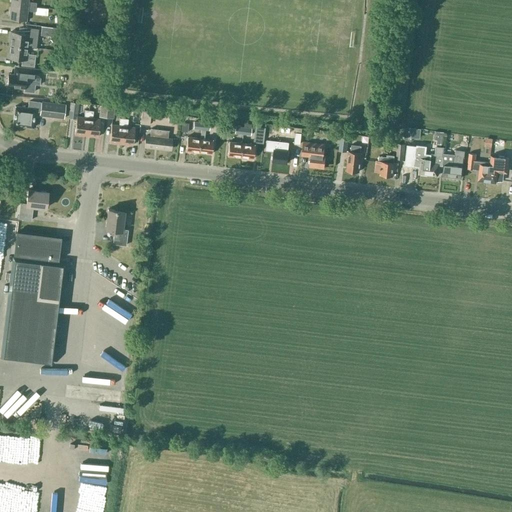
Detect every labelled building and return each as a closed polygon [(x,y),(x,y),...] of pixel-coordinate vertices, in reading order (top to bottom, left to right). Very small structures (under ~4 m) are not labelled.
[(10,4),(9,18),(26,20),(27,10),(35,11),(35,7),(10,4)] [(44,31),(53,33),(54,23),(45,22),(44,31)] [(10,32),(9,44),(28,47),(28,40),(36,40),(38,29),(25,27),(25,33),(10,32)] [(27,54),(28,47),(9,44),(7,57),(22,59),(21,65),(33,66),(35,55),(27,54)] [(8,73),(6,86),(24,88),(24,91),(34,92),(35,85),(39,85),(41,70),(15,67),(14,74),(8,73)] [(39,115),(63,118),(65,104),(41,101),(41,102),(28,101),(28,108),(15,106),(12,125),(32,128),(34,111),(40,112),(39,115)] [(74,134),(86,135),(89,110),(84,110),(83,117),(76,116),(78,103),(70,102),(68,118),(76,119),(74,134)] [(106,117),(107,106),(99,105),(98,116),(106,117)] [(114,107),(107,106),(106,117),(113,118),(114,107)] [(93,111),(89,110),(86,135),(97,137),(99,119),(92,118),(93,111)] [(151,111),(141,110),(140,123),(149,124),(151,111)] [(109,142),(120,144),(123,118),(119,118),(118,125),(111,124),(109,142)] [(128,119),(123,118),(120,144),(132,145),(134,127),(127,126),(128,119)] [(201,122),(201,129),(200,138),(198,152),(211,154),(212,139),(204,138),(205,130),(209,130),(209,123),(201,122)] [(234,133),(242,134),(243,127),(235,126),(234,133)] [(243,127),(242,134),(250,135),(251,128),(243,127)] [(170,149),(171,139),(167,138),(168,130),(150,128),(149,136),(145,135),(144,146),(170,149)] [(185,151),(198,152),(200,138),(187,136),(185,151)] [(483,136),(483,145),(491,146),(492,137),(483,136)] [(346,152),(348,138),(340,137),(338,151),(346,152)] [(272,162),(287,164),(289,150),(288,150),(289,142),(266,140),(265,150),(273,151),(272,162)] [(227,156),(240,157),(241,142),(228,141),(227,156)] [(324,167),(325,155),(324,155),(325,143),(303,141),(301,155),(310,156),(309,165),(324,167)] [(254,143),(241,142),(240,157),(252,158),(254,143)] [(405,144),(397,143),(396,159),(403,160),(405,144)] [(417,145),(407,144),(405,165),(420,167),(419,173),(428,174),(430,154),(426,153),(426,146),(417,145)] [(361,146),(351,145),(350,151),(348,151),(347,162),(346,170),(359,172),(360,163),(361,152),(360,152),(361,146)] [(430,154),(428,174),(437,175),(439,163),(441,163),(443,149),(436,148),(435,155),(430,154)] [(443,165),(442,176),(461,178),(463,157),(464,151),(455,150),(454,156),(453,163),(448,162),(449,149),(443,149),(441,163),(444,164),(444,165),(443,165)] [(386,157),(379,156),(378,160),(376,160),(375,170),(380,171),(380,174),(393,176),(393,169),(397,169),(398,163),(393,162),(394,155),(386,154),(386,157)] [(478,180),(487,181),(489,162),(475,161),(475,155),(469,154),(467,168),(476,169),(476,170),(479,170),(478,180)] [(508,157),(490,155),(489,162),(487,181),(496,183),(496,181),(502,180),(503,169),(507,170),(508,157)] [(45,208),(47,192),(27,189),(26,203),(20,203),(18,218),(31,220),(33,206),(45,208)] [(125,245),(127,229),(121,229),(123,211),(108,209),(105,229),(114,230),(112,243),(125,245)] [(13,258),(1,357),(51,363),(63,264),(55,263),(55,259),(57,259),(60,237),(41,235),(42,223),(37,222),(38,220),(33,219),(33,222),(18,220),(14,254),(16,254),(15,258),(13,258)] [(100,258),(97,263),(120,278),(124,274),(100,258)] [(109,305),(114,308),(112,311),(118,314),(122,305),(106,297),(104,301),(110,304),(109,305)]
